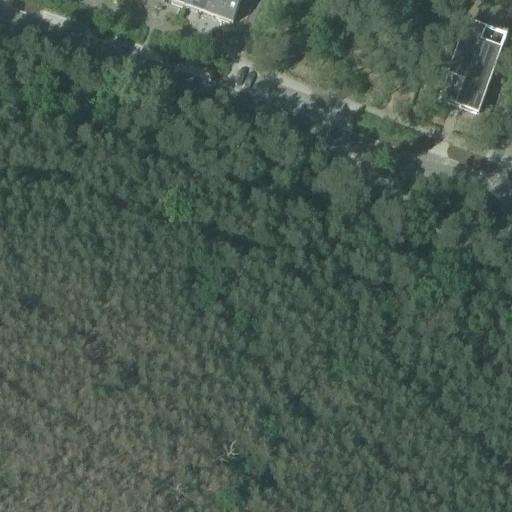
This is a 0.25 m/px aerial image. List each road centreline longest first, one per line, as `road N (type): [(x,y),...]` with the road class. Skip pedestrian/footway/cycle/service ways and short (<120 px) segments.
road 1 (residential): [(309,126),(0,14)]
road 2 (residential): [(309,126),(460,243),(486,246),(497,237),(502,190)]
road 3 (residential): [(502,190),(309,126)]
